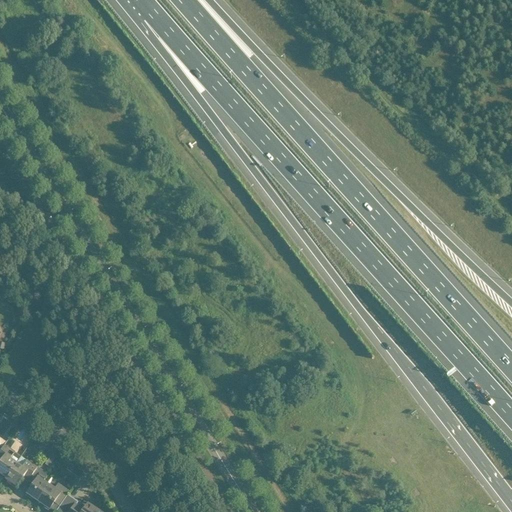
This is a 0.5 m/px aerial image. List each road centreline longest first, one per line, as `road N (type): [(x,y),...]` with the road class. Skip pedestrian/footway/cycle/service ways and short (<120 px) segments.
road 1 (motorway): [(152,11),(198,96),(511,503)]
road 2 (motorway): [(152,11),(511,411)]
road 3 (motorway): [(511,371),(180,0)]
road 4 (secondary): [(251,511),(0,105)]
road 5 (motorway): [(511,302),(210,0)]
road 6 (residential): [(130,511),(86,446),(0,389)]
